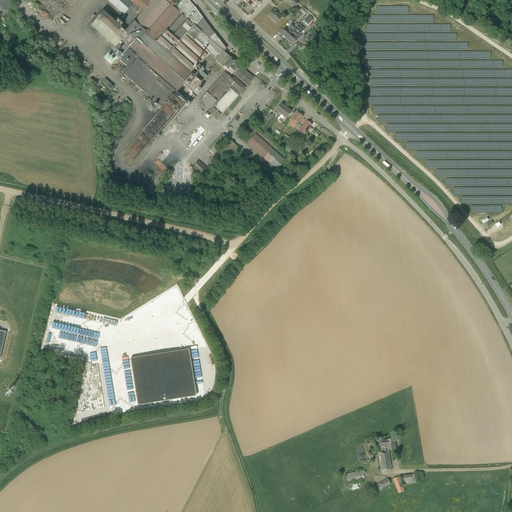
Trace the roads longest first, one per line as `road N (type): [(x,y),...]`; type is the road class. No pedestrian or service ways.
road 1 (unclassified): [(0,189),(233,244),(341,138)]
road 2 (primary): [(511,316),(454,229),(351,128)]
road 3 (unclassified): [(502,324),(443,237),(341,138)]
road 4 (track): [(0,480),(55,444),(220,403)]
road 5 (track): [(511,238),(495,245),(368,121),(351,128)]
road 6 (track): [(222,438),(227,357),(192,291)]
road 7 (track): [(375,4),(359,33),(372,125)]
